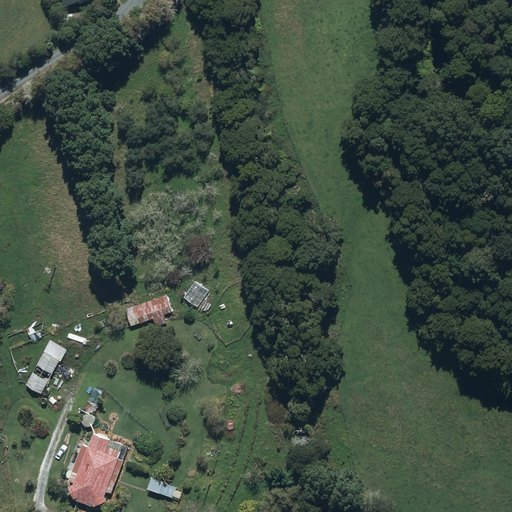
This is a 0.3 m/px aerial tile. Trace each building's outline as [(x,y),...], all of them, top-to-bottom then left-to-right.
[(213,292),(196,280),(185,296),(202,308),(213,292)] [(169,294),(126,308),(124,308),(130,327),(156,318),(159,325),(169,322),(166,313),(174,311),(169,294)] [(45,318),(29,326),(36,340),(52,332),(45,318)] [(70,347),(52,338),(28,383),(47,393),(70,347)] [(121,453),(125,442),(92,428),(91,428),(65,492),(105,509),(127,456),(121,453)]
